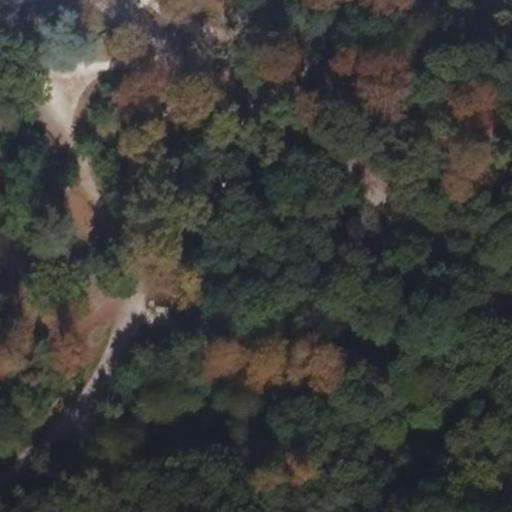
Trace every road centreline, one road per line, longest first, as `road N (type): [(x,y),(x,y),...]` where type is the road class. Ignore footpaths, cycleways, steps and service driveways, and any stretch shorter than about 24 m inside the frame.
road 1 (track): [(119,0),(410,227),(511,325)]
road 2 (track): [(140,272),(174,41)]
road 3 (track): [(105,388),(0,481)]
